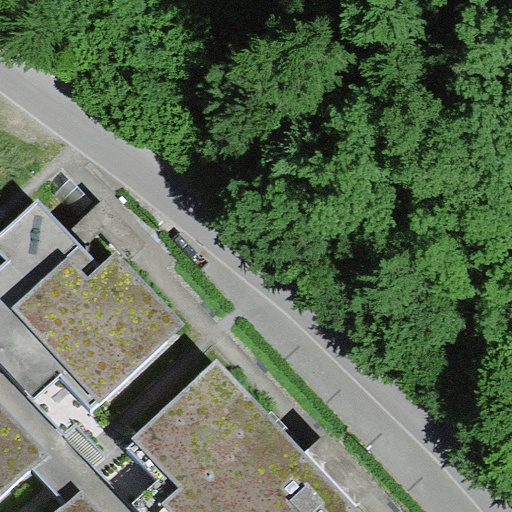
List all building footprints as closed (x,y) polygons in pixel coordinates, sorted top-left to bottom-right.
[(511,203),(499,213),(511,229),(511,203)] [(37,204),(7,233),(25,252),(0,275),(0,348),(5,353),(19,340),(91,415),(178,332),(120,271),(114,264),(103,274),(37,204)] [(346,511),(322,486),(214,371),(127,453),(181,511),(346,511)] [(0,499),(44,459),(0,412),(0,499)] [(92,511),(79,498),(64,511),(92,511)]
